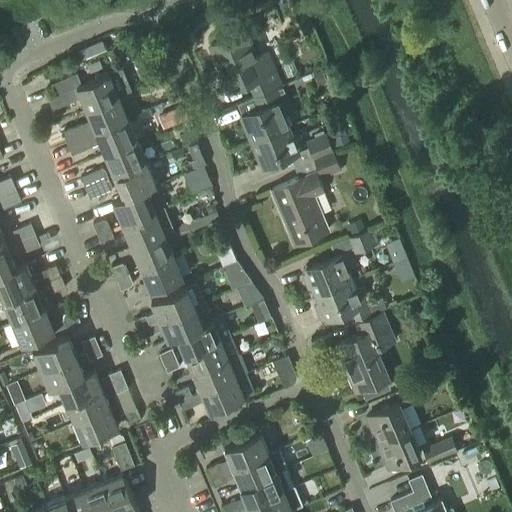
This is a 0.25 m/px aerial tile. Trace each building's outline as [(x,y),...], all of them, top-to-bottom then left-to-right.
[(244,30),(210,45),(229,89),(248,80),(254,93),(279,82),(267,53),(256,58),(244,30)] [(321,69),(313,73),(317,84),(326,81),(321,69)] [(55,94),(47,97),(52,109),(73,100),(74,96),(80,94),(86,108),(118,95),(109,72),(81,83),(77,73),(51,84),(55,94)] [(263,106),(240,115),(251,141),(288,125),(283,114),(292,110),(281,85),(259,94),(263,106)] [(336,94),(325,99),(328,107),(340,102),(336,94)] [(118,95),(86,108),(95,131),(128,117),(118,95)] [(175,107),(159,113),(164,126),(180,120),(175,107)] [(128,117),(95,131),(104,153),(137,139),(128,117)] [(82,123),(62,131),(66,143),(89,133),(86,124),(82,123)] [(251,141),(262,166),(299,151),(288,125),(251,141)] [(345,132),(334,137),(337,146),(349,141),(345,132)] [(89,133),(66,143),(71,154),(92,145),(93,142),(89,133)] [(326,133),(306,142),(308,147),(313,158),(333,150),(326,133)] [(137,139),(104,153),(113,175),(146,161),(137,139)] [(333,150),(313,158),(318,169),(321,178),(341,170),(333,150)] [(146,161),(113,175),(122,196),(123,197),(145,187),(146,189),(156,184),(146,161)] [(199,166),(189,170),(197,189),(211,183),(203,164),(199,166)] [(101,167),(80,176),(85,187),(108,177),(104,168),(101,167)] [(314,171),(271,188),(294,244),(328,229),(313,195),(322,191),(314,171)] [(0,196),(17,190),(12,178),(10,174),(0,178),(0,196)] [(108,177),(85,187),(90,198),(110,190),(112,186),(108,177)] [(122,196),(113,200),(122,223),(155,210),(146,189),(145,187),(123,197),(122,196)] [(17,190),(0,196),(0,209),(1,209),(22,201),(17,190)] [(155,210),(122,223),(131,246),(164,232),(174,228),(165,206),(155,210)] [(105,216),(92,222),(97,233),(110,228),(105,216)] [(360,220),(345,226),(350,236),(364,231),(360,220)] [(10,231),(8,234),(12,243),(35,233),(30,222),(10,231)] [(110,228),(97,233),(102,245),(115,239),(110,228)] [(0,229),(0,247),(6,245),(12,243),(8,234),(10,231),(2,234),(0,229)] [(364,231),(350,236),(356,252),(375,244),(369,229),(364,231)] [(164,232),(131,246),(140,267),(173,254),(164,232)] [(226,232),(213,238),(223,264),(236,258),(226,232)] [(35,233),(12,243),(16,252),(19,253),(40,245),(35,233)] [(53,239),(54,252),(71,249),(69,236),(53,239)] [(6,245),(0,247),(0,274),(16,268),(15,266),(6,245)] [(306,271),(302,273),(308,287),(312,286),(315,293),(352,278),(348,267),(355,264),(349,250),(305,268),(306,271)] [(173,254),(140,267),(150,290),(183,277),(173,254)] [(124,260),(111,266),(115,277),(128,272),(124,260)] [(16,268),(0,274),(0,292),(3,299),(36,285),(61,274),(56,263),(31,274),(26,262),(15,266),(16,268)] [(128,272),(115,277),(120,289),(133,284),(128,272)] [(246,272),(229,278),(233,287),(252,279),(246,272)] [(36,285),(3,299),(12,321),(45,307),(40,296),(65,286),(61,274),(36,285)] [(318,301),(314,303),(320,317),(324,315),(326,319),(350,309),(354,319),(385,307),(381,296),(370,300),(364,287),(357,290),(352,278),(315,293),(318,301)] [(196,280),(150,299),(155,309),(146,313),(150,323),(159,319),(204,300),(196,280)] [(204,300),(159,319),(167,339),(177,335),(176,334),(202,323),(201,322),(211,318),(204,300)] [(45,307),(12,321),(21,344),(54,330),(45,307)] [(60,328),(67,325),(80,320),(75,308),(64,313),(63,316),(64,318),(59,320),(58,324),(60,328)] [(360,333),(335,343),(355,390),(361,388),(365,398),(390,387),(386,377),(389,376),(384,363),(377,346),(398,338),(386,309),(374,314),(356,322),(360,333)] [(146,313),(133,319),(137,328),(150,323),(146,313)] [(202,323),(176,334),(177,335),(184,352),(229,334),(221,314),(211,318),(201,322),(202,323)] [(150,323),(137,328),(140,338),(154,332),(150,323)] [(68,334),(32,349),(41,368),(76,353),(68,334)] [(94,334),(81,340),(85,349),(98,344),(94,334)] [(229,334),(184,352),(192,371),(237,353),(229,334)] [(98,344),(85,349),(89,359),(102,353),(98,344)] [(171,346),(158,352),(162,361),(175,356),(171,346)] [(76,353),(41,368),(49,388),(59,384),(58,383),(84,372),(84,371),(80,363),(89,359),(85,349),(76,353)] [(237,353),(192,371),(200,390),(245,371),(237,353)] [(175,356),(162,361),(166,371),(179,365),(175,356)] [(84,372),(58,383),(59,384),(66,402),(102,387),(93,367),(84,371),(84,372)] [(120,368),(107,374),(111,383),(124,378),(120,368)] [(245,371),(200,390),(208,410),(244,395),(253,391),(245,371)] [(124,378),(111,383),(115,393),(128,387),(124,378)] [(427,378),(399,390),(404,404),(433,392),(427,378)] [(187,384),(174,390),(177,399),(191,394),(187,384)] [(102,387),(66,402),(74,421),(109,406),(102,387)] [(191,394),(177,399),(181,409),(194,403),(191,394)] [(399,402),(366,416),(377,441),(410,428),(399,402)] [(109,406),(74,421),(82,441),(118,426),(109,406)] [(136,407),(123,412),(127,422),(140,416),(136,407)] [(410,428),(377,441),(388,467),(421,453),(410,428)] [(259,432),(224,447),(232,467),(268,452),(259,432)] [(452,436),(423,448),(429,462),(457,449),(452,436)] [(124,439),(111,445),(121,468),(134,463),(124,439)] [(278,448),(268,452),(232,467),(240,485),(286,466),(278,448)] [(28,451),(16,456),(20,467),(32,462),(28,451)] [(219,461),(206,467),(210,476),(223,471),(219,461)] [(244,495),(222,504),(224,511),(228,511),(293,485),(286,466),(240,485),(244,495)] [(223,471),(210,476),(214,486),(227,480),(223,471)] [(138,511),(122,472),(102,480),(115,511),(138,511)] [(115,511),(102,480),(84,488),(93,511),(115,511)] [(304,488),(311,505),(323,500),(316,483),(304,488)] [(293,485),(228,511),(285,511),(292,509),(302,505),(293,485)] [(425,485),(390,499),(395,511),(400,509),(401,511),(452,511),(451,507),(447,509),(442,498),(425,505),(423,500),(430,497),(425,485)] [(93,511),(84,488),(65,496),(71,511),(93,511)] [(71,511),(65,496),(46,504),(49,511),(71,511)]
